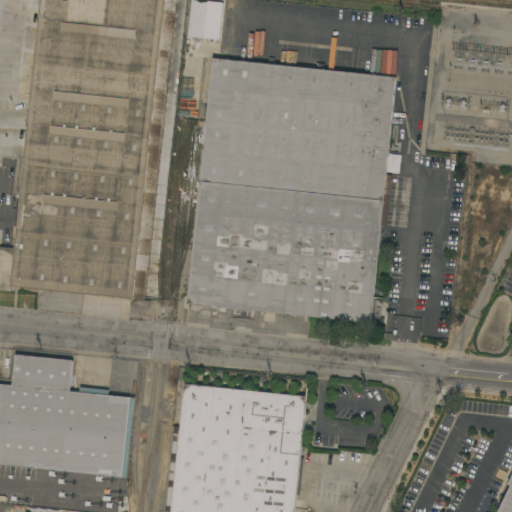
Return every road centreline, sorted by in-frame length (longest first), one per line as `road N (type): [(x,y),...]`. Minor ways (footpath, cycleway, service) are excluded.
road 1 (tertiary): [(0,325),(511,379)]
road 2 (residential): [(433,370),(364,511)]
